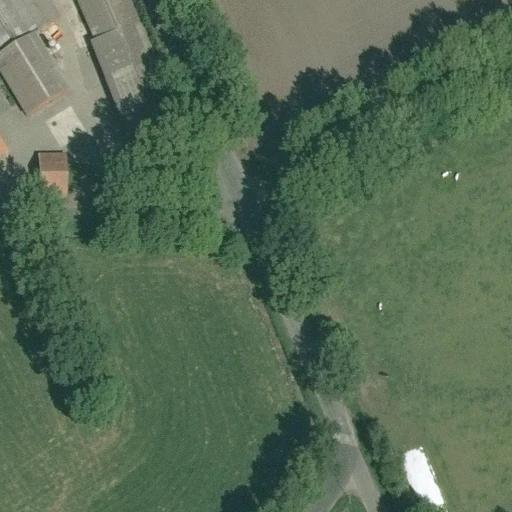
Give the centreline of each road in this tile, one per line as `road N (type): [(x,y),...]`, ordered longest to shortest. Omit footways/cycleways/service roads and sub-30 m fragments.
road 1 (unclassified): [(244,202),(511,70)]
road 2 (unclassified): [(244,202),(350,451)]
road 3 (unclassified): [(0,210),(111,216),(244,202)]
road 4 (unclassified): [(155,0),(244,202)]
